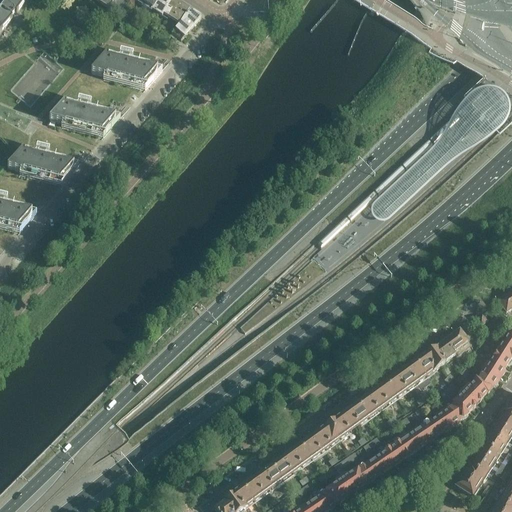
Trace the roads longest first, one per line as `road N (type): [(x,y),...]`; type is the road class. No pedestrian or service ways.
road 1 (trunk): [(511,31),(6,511)]
road 2 (trunk): [(65,511),(511,152)]
road 3 (residential): [(511,284),(199,511)]
road 4 (residential): [(187,0),(208,15),(207,32),(0,268)]
road 5 (residential): [(352,511),(469,433),(511,384)]
